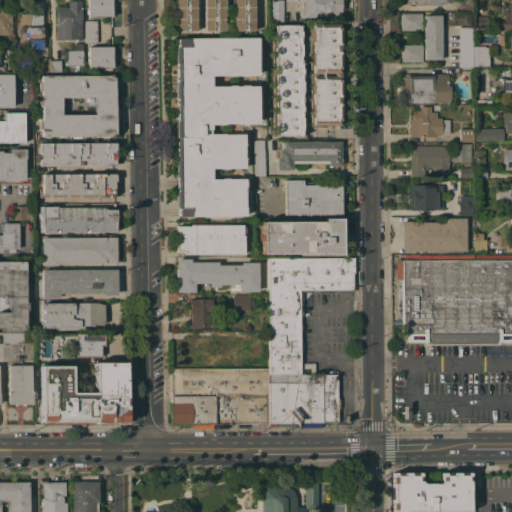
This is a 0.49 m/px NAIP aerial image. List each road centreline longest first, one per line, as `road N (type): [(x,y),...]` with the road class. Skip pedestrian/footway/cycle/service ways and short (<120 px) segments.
road 1 (tertiary): [(371,511),(368,0)]
road 2 (residential): [(140,0),(150,450)]
road 3 (secondary): [(0,450),(253,450)]
